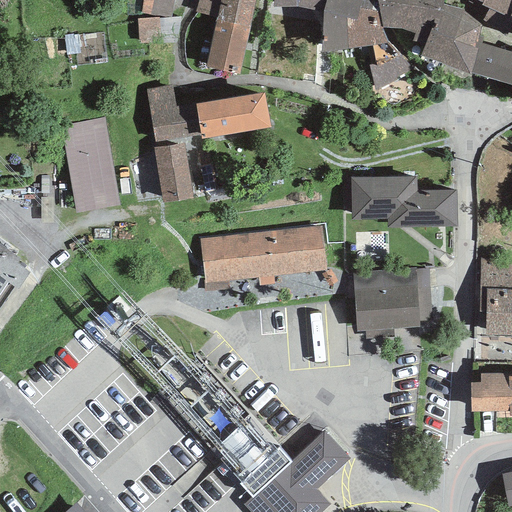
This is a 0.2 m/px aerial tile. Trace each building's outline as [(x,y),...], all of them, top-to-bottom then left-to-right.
[(170,18),(173,0),(142,0),(140,12),(170,18)] [(250,28),(255,0),(220,0),(216,20),(250,28)] [(296,0),(296,6),(323,12),(326,0),(296,0)] [(371,0),(326,0),(323,12),(322,52),(347,50),(346,18),(356,19),(359,8),(370,10),(371,0)] [(376,0),(377,1),(383,28),(402,29),(415,33),(411,41),(423,47),(420,56),(471,76),(471,72),(480,43),(477,42),(481,26),(464,13),(463,9),(443,4),(443,0),(376,0)] [(511,0),(477,0),(483,2),(481,5),(489,8),(482,22),(508,34),(511,22),(511,0)] [(372,46),(388,42),(380,28),(376,11),(370,10),(359,8),(356,19),(346,18),(347,50),(372,46)] [(158,18),(137,19),(138,43),(160,42),(158,18)] [(250,28),(216,20),(205,67),(239,75),(250,28)] [(413,69),(388,42),(372,46),(375,64),(368,65),(375,91),(413,69)] [(511,84),(511,52),(480,43),(471,72),(511,84)] [(172,86),(146,90),(155,142),(201,135),(195,103),(176,107),(172,86)] [(264,93),(195,103),(201,135),(201,139),(270,129),(264,93)] [(103,117),(60,125),(76,213),(119,206),(103,117)] [(183,144),(153,148),(162,204),(192,199),(183,144)] [(456,227),(456,191),(416,191),(416,177),(350,178),(351,220),(386,220),(386,228),(456,227)] [(324,271),(320,227),(201,238),(204,282),(324,271)] [(18,289),(29,273),(17,264),(20,260),(0,246),(0,294),(9,282),(18,289)] [(511,259),(480,258),(479,312),(486,312),(485,335),(511,335),(511,273),(511,259)] [(428,268),(415,269),(419,321),(431,320),(428,268)] [(419,321),(415,269),(352,273),(356,331),(364,331),(365,339),(393,337),(393,329),(420,327),(419,321)] [(511,374),(481,375),(481,383),(470,383),(471,413),(510,412),(510,416),(511,416),(511,374)] [(350,459),(324,431),(290,461),(278,447),(238,483),(250,497),(243,504),(250,511),(322,511),(331,505),(316,489),(350,459)] [(507,508),(511,506),(511,472),(500,474),(507,508)] [(98,511),(79,488),(50,511),(98,511)]
